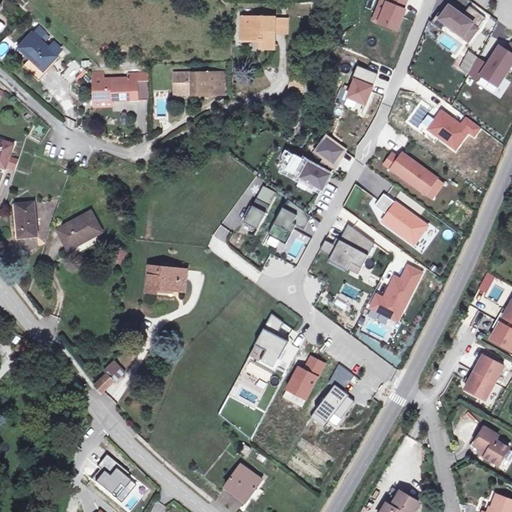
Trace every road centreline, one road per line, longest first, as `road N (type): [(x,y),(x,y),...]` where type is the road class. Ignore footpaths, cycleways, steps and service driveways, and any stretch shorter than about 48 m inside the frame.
road 1 (residential): [(430,0),(365,152),(291,290),(307,312),(406,385)]
road 2 (tertiary): [(0,285),(132,447),(207,511)]
road 3 (unclassified): [(406,385),(511,164)]
road 4 (unclassified): [(332,511),(403,391)]
road 5 (residential): [(453,511),(435,426),(426,405),(403,391)]
